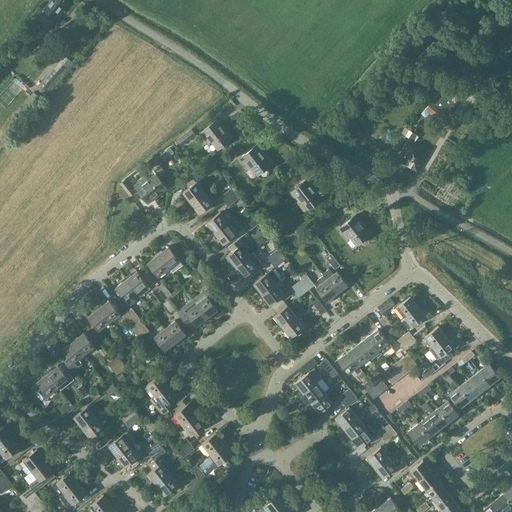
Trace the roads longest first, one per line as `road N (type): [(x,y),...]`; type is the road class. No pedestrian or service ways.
road 1 (residential): [(149,511),(15,405),(8,383),(84,287),(160,228),(182,231),(245,311)]
road 2 (residential): [(408,273),(391,199),(377,184),(96,0)]
road 3 (residential): [(256,434),(236,424),(189,369),(194,353),(245,311)]
road 4 (residential): [(288,366),(408,273)]
road 5 (residential): [(511,365),(422,277),(408,273)]
